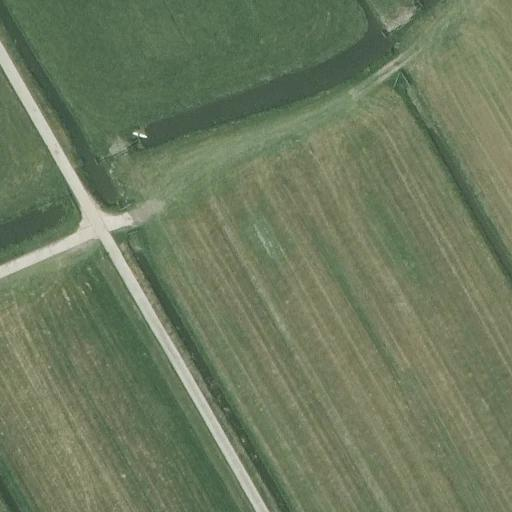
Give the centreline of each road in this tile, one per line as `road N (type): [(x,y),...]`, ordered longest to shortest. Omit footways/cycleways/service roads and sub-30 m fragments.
road 1 (track): [(0,53),(260,511)]
road 2 (track): [(139,214),(0,272)]
